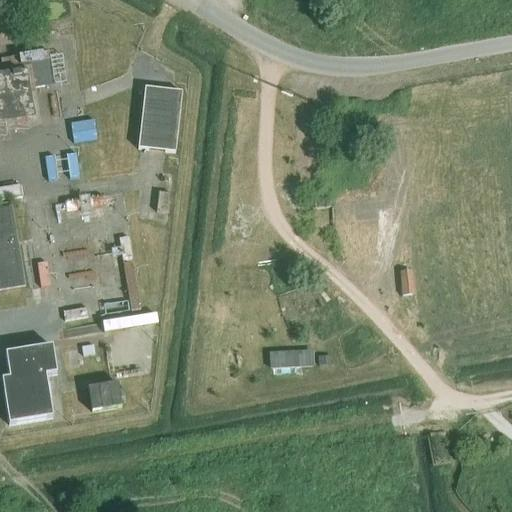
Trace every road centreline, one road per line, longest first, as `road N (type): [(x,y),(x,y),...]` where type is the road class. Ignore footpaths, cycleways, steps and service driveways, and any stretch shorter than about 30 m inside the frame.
road 1 (unknown): [(277,54),(261,135),(270,211),(288,239),(447,398)]
road 2 (unclassified): [(511,43),(334,67),(277,54),(193,0)]
